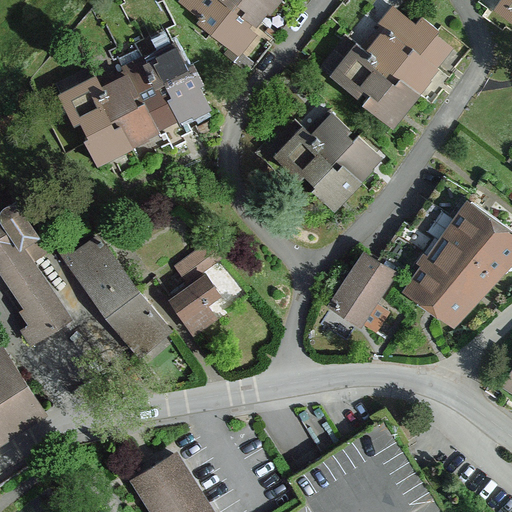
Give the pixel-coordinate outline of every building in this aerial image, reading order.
[(200,22),(232,47),(238,52),(255,31),(245,23),(250,18),(248,17),(247,15),(246,14),(246,12),(246,10),(248,8),(238,1),(234,5),(227,0),(186,0),(184,4),(203,19),(200,22)] [(256,17),(258,16),(259,15),(259,14),(260,12),(260,11),(259,10),(259,9),(257,7),(262,3),(269,9),(275,0),(227,0),(234,5),(238,1),(248,8),(246,10),(246,12),(246,14),(247,15),(248,17),(250,18),(252,18),(253,19),(254,18),(256,17)] [(415,49),(434,64),(441,56),(443,58),(451,48),(437,37),(440,32),(424,19),(418,27),(397,10),(383,26),(388,31),(404,44),(401,47),(411,55),(415,49)] [(403,80),(419,93),(430,79),(428,77),(436,66),(434,64),(415,49),(411,55),(401,47),(404,44),(388,31),(381,40),(378,37),(367,50),(378,59),(373,65),(398,85),(403,80)] [(171,98),(179,114),(192,109),(194,112),(209,104),(199,83),(204,81),(194,63),(188,66),(177,44),(158,54),(161,59),(149,64),(159,82),(166,79),(175,96),(171,98)] [(374,105),(391,119),(401,107),(405,111),(419,93),(403,80),(398,85),(373,65),(378,59),(367,50),(364,48),(351,63),(349,62),(336,78),(359,96),(364,91),(370,96),(377,101),(374,105)] [(146,102),(157,123),(166,119),(167,121),(179,114),(171,98),(175,96),(166,79),(159,82),(149,64),(145,57),(125,68),(129,76),(138,93),(134,95),(139,105),(146,102)] [(122,126),(132,144),(148,136),(146,132),(158,126),(157,123),(146,102),(139,105),(134,95),(138,93),(129,76),(119,81),(117,76),(101,84),(108,97),(100,101),(115,129),(122,126)] [(80,87),(62,97),(76,123),(83,120),(90,136),(86,138),(89,143),(96,158),(110,151),(113,154),(132,144),(122,126),(115,129),(100,101),(108,97),(101,84),(100,81),(82,90),(80,87)] [(344,166),(360,181),(372,168),(369,166),(379,155),(361,138),(355,143),(347,135),(350,132),(336,118),(328,126),(324,122),(312,134),(323,145),(317,151),(339,172),(344,166)] [(294,145),(279,159),(300,179),(305,174),(318,187),(314,190),(330,205),(341,194),(344,197),(360,181),(344,166),(339,172),(317,151),(323,145),(312,134),(309,132),(296,146),(294,145)] [(447,177),(439,189),(463,206),(472,194),(447,177)] [(439,189),(430,201),(454,218),(463,206),(439,189)] [(430,201),(421,214),(446,231),(454,218),(430,201)] [(511,231),(469,202),(465,209),(511,241),(511,245),(475,288),(480,292),(511,256),(511,231)] [(18,204),(1,215),(0,215),(0,261),(1,263),(1,268),(30,309),(48,335),(69,318),(71,318),(52,291),(33,263),(43,257),(49,253),(35,231),(18,204)] [(511,245),(511,241),(465,209),(430,259),(424,256),(417,264),(424,269),(410,288),(456,320),(480,292),(475,288),(511,245)] [(421,214),(412,226),(432,240),(437,244),(446,231),(421,214)] [(406,222),(398,235),(423,252),(432,240),(412,226),(406,222)] [(398,235),(389,246),(414,263),(423,252),(398,235)] [(62,253),(73,268),(78,265),(95,287),(89,291),(93,295),(101,305),(109,315),(141,291),(101,241),(62,253)] [(389,246),(380,259),(405,276),(414,263),(389,246)] [(377,263),(364,255),(331,306),(359,325),(391,272),(377,263)] [(209,276),(173,300),(196,332),(217,317),(209,305),(223,295),(209,276)] [(132,345),(139,354),(171,329),(141,291),(109,315),(119,329),(132,345)] [(48,335),(30,309),(23,314),(31,327),(24,331),(33,344),(48,335)] [(0,353),(0,436),(42,409),(3,351),(0,353)] [(447,511),(431,486),(387,417),(294,477),(289,480),(306,504),(310,511),(447,511)] [(207,511),(172,453),(131,478),(152,511),(207,511)]
